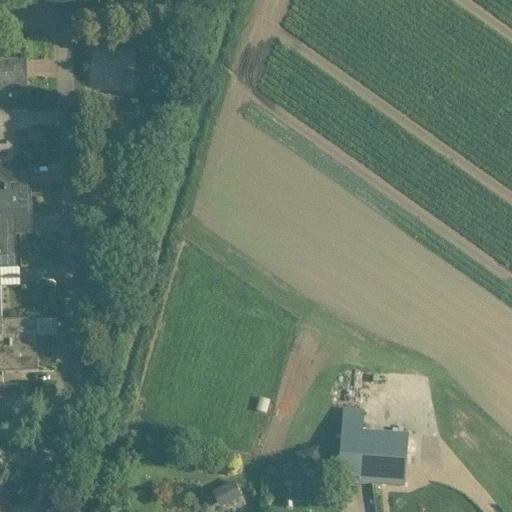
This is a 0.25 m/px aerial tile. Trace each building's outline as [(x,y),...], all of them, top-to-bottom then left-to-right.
[(0,114),(8,114),(29,113),(27,60),(0,61),(0,114)] [(0,165),(14,165),(13,131),(9,132),(8,114),(0,114),(0,165)] [(0,217),(12,218),(33,217),(31,164),(14,165),(0,165),(0,217)] [(12,235),(12,218),(0,217),(0,270),(18,270),(16,235),(12,235)] [(0,374),(38,373),(36,320),(2,321),(0,321),(0,374)] [(344,413),(339,483),(405,488),(409,438),(363,435),(364,415),(344,413)] [(319,447),(310,450),(314,464),(324,460),(319,447)] [(25,467),(25,450),(5,450),(5,467),(25,467)] [(234,483),(219,490),(227,507),(242,500),(234,483)]
